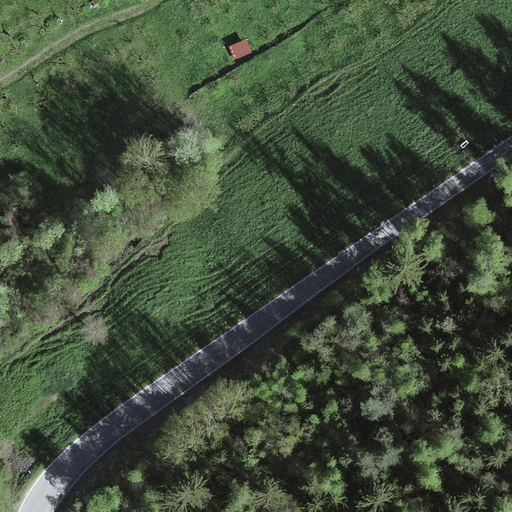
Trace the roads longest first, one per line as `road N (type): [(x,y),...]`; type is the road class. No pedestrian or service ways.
road 1 (unclassified): [(37,511),(92,445),(511,146)]
road 2 (track): [(0,84),(81,32),(155,0)]
